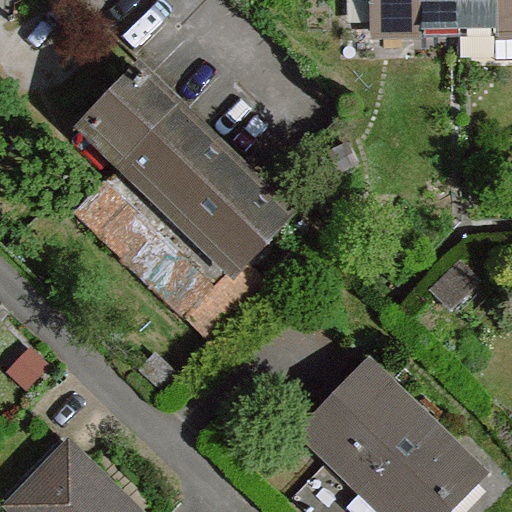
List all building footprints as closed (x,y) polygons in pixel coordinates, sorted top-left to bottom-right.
[(380,0),(381,23),(461,22),(460,0),(380,0)] [(511,0),(460,0),(461,22),(497,21),(511,21),(511,0)] [(511,21),(497,21),(498,58),(511,58),(511,21)] [(286,216),(143,77),(93,130),(235,269),(286,216)] [(155,237),(103,188),(79,213),(129,262),(155,237)] [(189,269),(155,237),(129,262),(165,295),(189,269)] [(371,369),(308,435),(367,491),(376,482),(406,511),(447,511),(482,476),(371,369)] [(135,511),(71,450),(15,510),(17,511),(135,511)] [(406,511),(376,482),(367,491),(350,510),(351,511),(406,511)]
